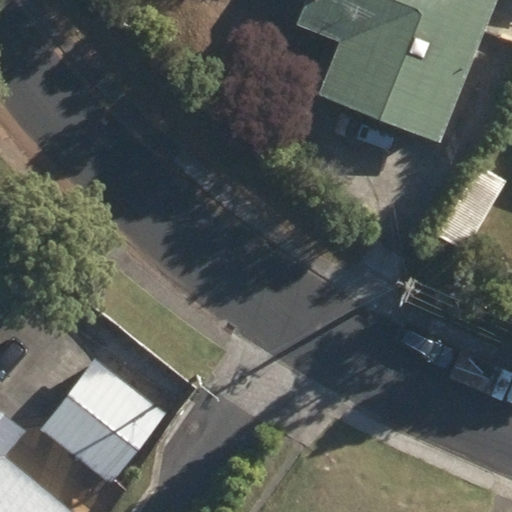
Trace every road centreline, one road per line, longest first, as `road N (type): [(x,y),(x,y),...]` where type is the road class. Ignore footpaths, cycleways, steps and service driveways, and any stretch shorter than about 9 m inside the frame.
road 1 (residential): [(511,426),(411,382),(175,232),(59,115),(0,39)]
road 2 (unknown): [(242,338),(127,511)]
